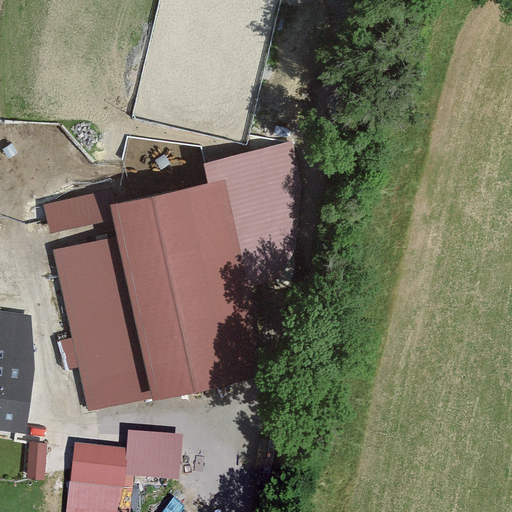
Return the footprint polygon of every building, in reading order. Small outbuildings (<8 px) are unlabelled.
[(117,214),(121,235),(57,248),(90,404),(270,366),(253,285),(288,277),(260,144),(202,157),(206,176),(113,196),(117,214)] [(117,214),(113,196),(110,184),(45,198),(52,228),(117,214)] [(31,313),(0,309),(0,422),(25,426),(36,359),(31,313)] [(123,446),(73,440),(67,482),(122,489),(124,472),(178,478),(183,434),(126,427),(123,446)] [(48,474),(50,439),(31,438),(29,473),(48,474)]
